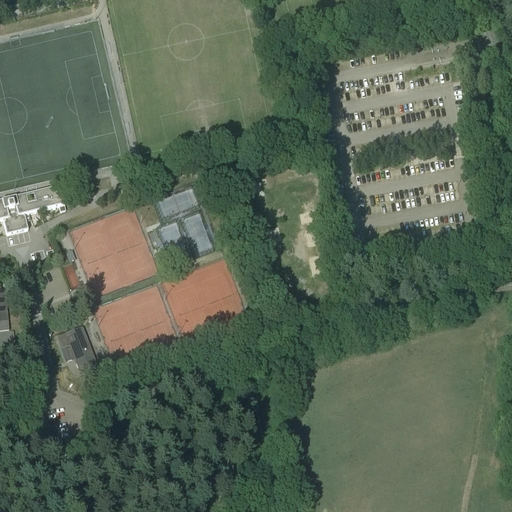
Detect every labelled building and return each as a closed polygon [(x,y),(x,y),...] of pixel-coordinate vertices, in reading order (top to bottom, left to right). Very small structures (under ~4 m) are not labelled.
[(123,200),(133,196),(150,191),(148,185),(121,193),(123,200)] [(3,211),(0,212),(0,222),(3,222),(6,237),(27,232),(24,217),(64,207),(60,192),(55,193),(55,195),(17,204),(15,199),(1,202),(3,211)] [(76,277),(72,265),(64,267),(68,280),(76,277)] [(0,357),(15,357),(14,344),(14,336),(13,331),(8,331),(5,300),(6,300),(5,291),(0,291),(0,288),(0,357)] [(72,355),(80,375),(97,369),(82,329),(57,339),(62,351),(69,348),(72,355)] [(69,350),(62,352),(66,364),(74,361),(69,350)]
